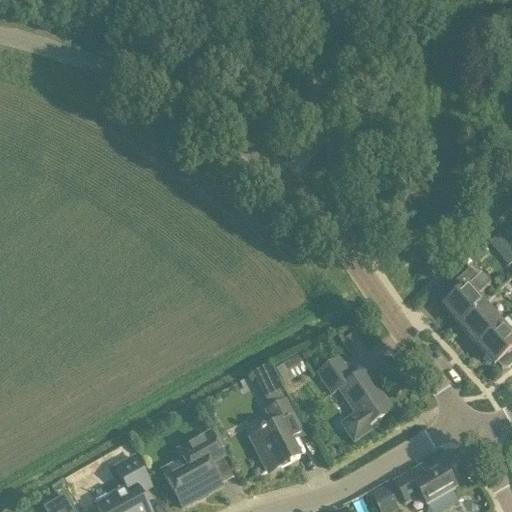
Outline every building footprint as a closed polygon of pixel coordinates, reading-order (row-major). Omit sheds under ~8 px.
[(368,84),(347,86),(348,98),(369,96),(368,84)] [(499,256),(508,266),(511,262),(511,251),(509,248),(499,256)] [(457,291),(441,306),(459,325),(484,302),(478,296),(490,285),(481,275),(469,286),(467,284),(476,276),(469,268),(450,284),(457,291)] [(484,302),(459,325),(476,345),(501,322),(484,302)] [(511,333),(510,332),(511,329),(511,326),(506,320),(503,323),(501,322),(476,345),(493,363),(496,360),(501,365),(506,365),(511,359),(511,333)] [(377,393),(364,374),(353,381),(338,359),(315,375),(330,397),(338,391),(354,415),(340,425),(354,446),(375,431),(371,425),(391,411),(378,392),(377,393)] [(272,382),(261,389),(270,404),(281,398),(272,382)] [(289,465),(299,460),(287,436),(298,430),(284,404),(265,414),(273,428),(249,441),(267,474),(288,463),(289,465)] [(208,469),(222,461),(209,436),(177,454),(182,462),(161,474),(182,511),(220,489),(208,469)] [(147,511),(139,496),(150,490),(134,461),(115,471),(126,492),(96,509),(97,511),(147,511)] [(426,509),(454,493),(442,471),(422,483),(416,472),(394,485),(406,506),(419,498),(426,509)] [(378,511),(395,511),(398,510),(385,488),(370,497),(378,511)]
